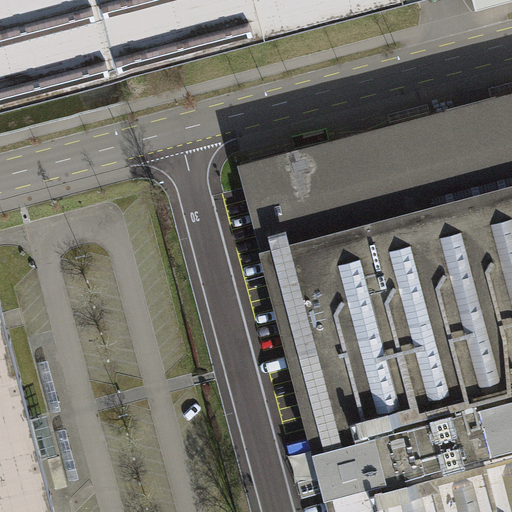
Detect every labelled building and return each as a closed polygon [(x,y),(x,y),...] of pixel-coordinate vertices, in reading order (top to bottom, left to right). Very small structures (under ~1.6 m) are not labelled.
[(256,0),(0,0),(0,105),(266,37),(256,0)] [(256,0),(266,37),(404,0),(256,0)] [(267,255),(511,188),(511,93),(492,99),(473,104),(243,165),(267,255)] [(511,511),(511,188),(267,255),(318,448),(316,448),(323,474),(299,480),(303,495),(326,488),(329,490),(334,511),(511,511)] [(54,511),(0,312),(0,511),(54,511)]
